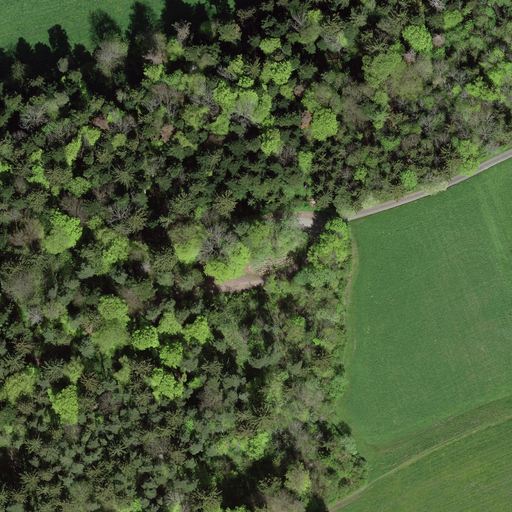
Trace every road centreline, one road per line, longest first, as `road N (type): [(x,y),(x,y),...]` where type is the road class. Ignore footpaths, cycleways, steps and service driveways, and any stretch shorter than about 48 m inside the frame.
road 1 (unclassified): [(511,156),(434,191),(330,219),(0,245)]
road 2 (track): [(330,219),(309,265),(298,271),(146,296),(0,376)]
road 3 (track): [(316,511),(511,415)]
